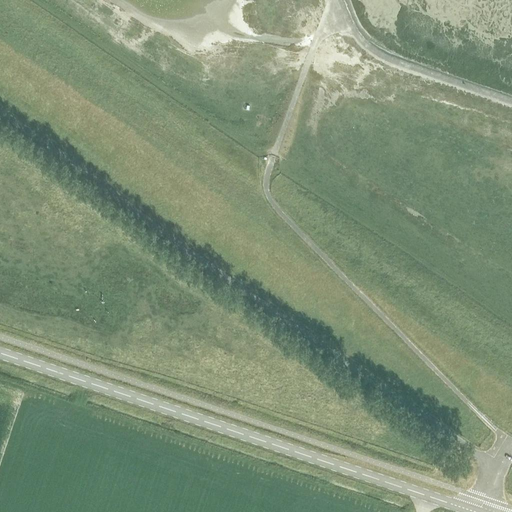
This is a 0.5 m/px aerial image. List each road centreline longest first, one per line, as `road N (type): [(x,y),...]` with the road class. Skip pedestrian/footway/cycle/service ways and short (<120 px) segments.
road 1 (unclassified): [(489,470),(0,114)]
road 2 (secondary): [(474,511),(0,353)]
